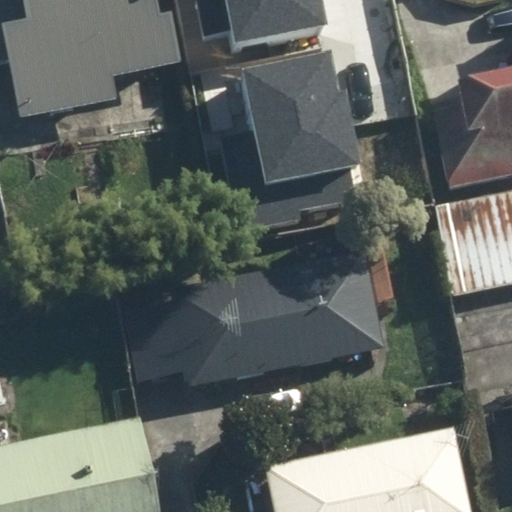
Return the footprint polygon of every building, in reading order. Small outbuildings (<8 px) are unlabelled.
[(30,0),(34,14),(3,22),(27,115),(121,92),(117,76),(187,59),(172,0),(30,0)] [(230,29),(233,42),(327,25),(322,0),(200,0),(207,33),(230,29)] [(219,134),(240,231),(357,206),(348,163),(358,160),(334,52),(241,72),(253,127),(219,134)] [(511,70),(466,80),(469,97),(440,103),(456,182),(511,171),(511,70)] [(511,203),(443,217),(459,295),(511,284),(511,203)] [(124,304),(141,386),(194,375),(198,391),(391,350),(370,251),(124,304)] [(0,511),(166,511),(150,419),(0,445),(0,511)] [(478,511),(460,428),(269,470),(278,511),(478,511)]
